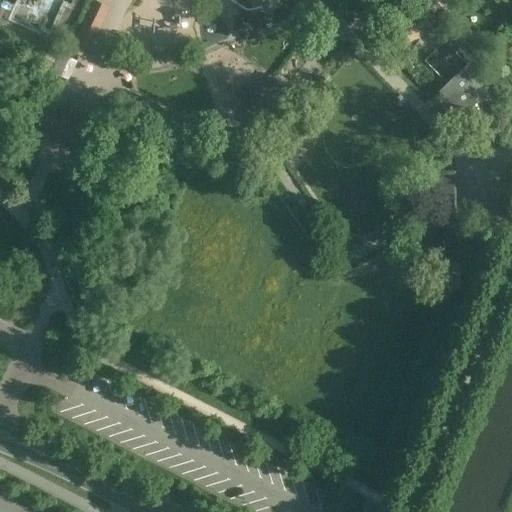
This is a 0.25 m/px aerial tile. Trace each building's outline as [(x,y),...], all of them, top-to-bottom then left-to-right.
[(94,0),(93,0),(69,49),(86,58),(111,8),(94,0)] [(448,83),(439,92),(462,112),(477,102),(491,100),(483,61),(469,64),(467,65),(448,83)] [(287,88),(272,75),(250,102),(265,115),(287,88)] [(107,109),(98,104),(88,124),(97,128),(107,109)] [(69,117),(64,114),(61,121),(35,108),(29,120),(55,132),(53,139),(58,141),(63,144),(66,138),(88,148),(93,136),(72,126),(75,120),(69,117)] [(435,210),(450,246),(470,238),(456,205),(455,171),(436,172),(435,210)] [(435,258),(431,259),(418,265),(425,282),(442,275),(435,258)]
